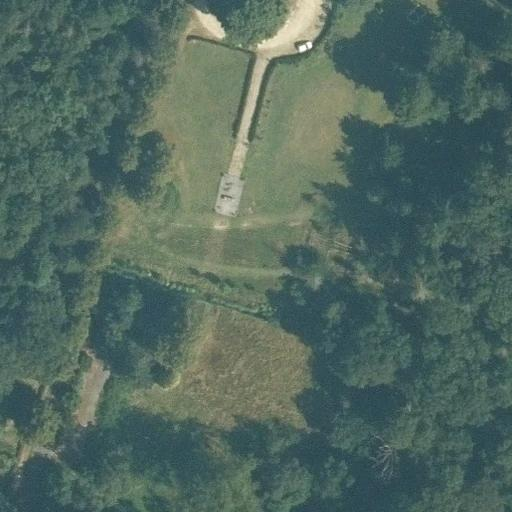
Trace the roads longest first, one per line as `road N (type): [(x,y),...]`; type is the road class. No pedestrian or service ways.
road 1 (unclassified): [(21,511),(188,1)]
road 2 (unclassified): [(188,1),(217,29),(275,45),(296,35),(320,0)]
